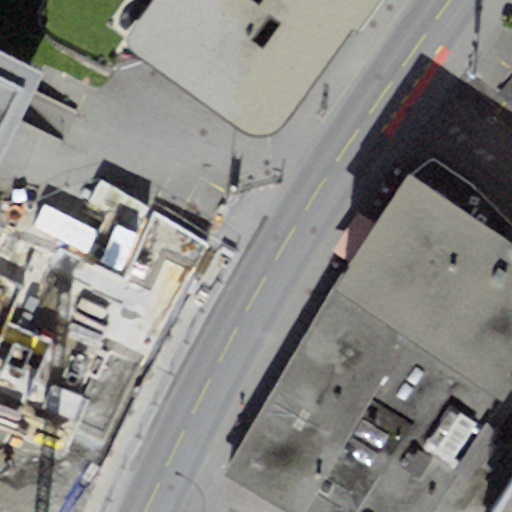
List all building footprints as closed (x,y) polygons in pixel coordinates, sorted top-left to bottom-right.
[(359,33),(381,0),(150,0),(131,27),(125,38),(127,47),(246,128),(260,135),(271,135),(280,130),(351,28),(359,33)] [(0,159),(42,74),(0,53),(0,159)] [(511,62),(489,94),(511,108),(511,62)] [(511,257),(511,246),(411,180),(322,312),(218,469),(282,511),(490,511),(511,480),(511,260),(511,259),(511,257)] [(0,511),(89,511),(207,250),(101,184),(82,226),(0,194),(0,511)] [(511,511),(511,480),(490,511),(511,511)]
